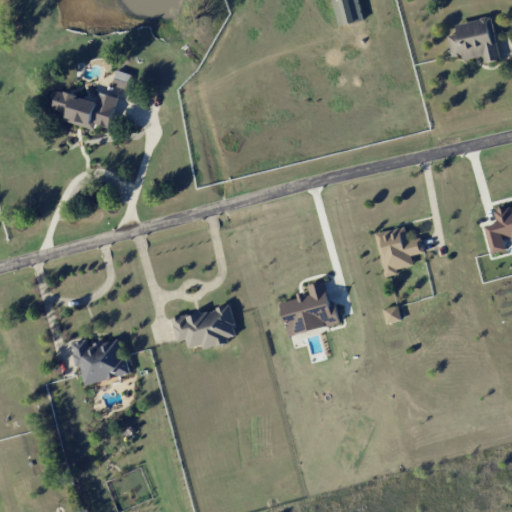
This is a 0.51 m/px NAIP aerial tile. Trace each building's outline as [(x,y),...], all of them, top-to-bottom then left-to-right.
[(336,0),(340,24),(365,21),(361,0),(336,0)] [(501,59),(493,16),(458,23),(460,32),(450,35),(454,56),(465,53),(466,59),(486,55),(487,62),(501,59)] [(133,72),(118,70),(116,83),(130,85),(133,72)] [(70,121),(95,127),(96,123),(113,128),(121,96),(102,91),(99,100),(61,90),(56,108),(72,112),(70,121)] [(377,232),(386,276),(401,273),(400,268),(415,265),(413,254),(424,252),(422,238),(410,240),(407,226),(377,232)] [(340,324),(330,280),(310,284),(312,293),(284,299),(292,335),(340,324)] [(175,318),(180,341),(189,339),(191,349),(240,338),(232,304),(175,318)] [(386,307),(388,322),(403,320),(401,305),(386,307)] [(85,385),(131,373),(122,337),(91,345),(90,338),(74,342),(85,385)]
